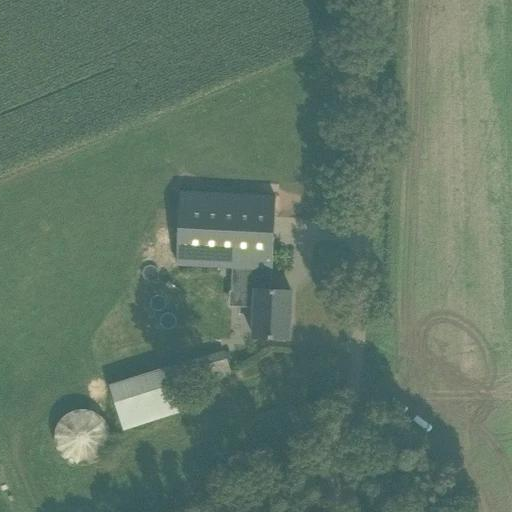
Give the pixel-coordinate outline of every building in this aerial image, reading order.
[(274,197),(177,193),(175,267),(232,268),(270,269),(274,197)] [(291,291),(270,290),(271,269),(270,269),(232,268),(231,292),(255,293),(253,338),(289,340),(290,320),(291,311),(290,311),(291,291)] [(231,374),(226,356),(226,355),(175,369),(181,389),(231,374)] [(110,385),(125,431),(184,412),(169,366),(110,385)] [(89,406),(81,404),(72,405),(65,409),(59,415),(56,423),(56,432),(59,440),(65,446),(73,450),(81,451),(89,448),(96,443),(101,436),(102,427),(101,419),(96,411),(89,406)]
